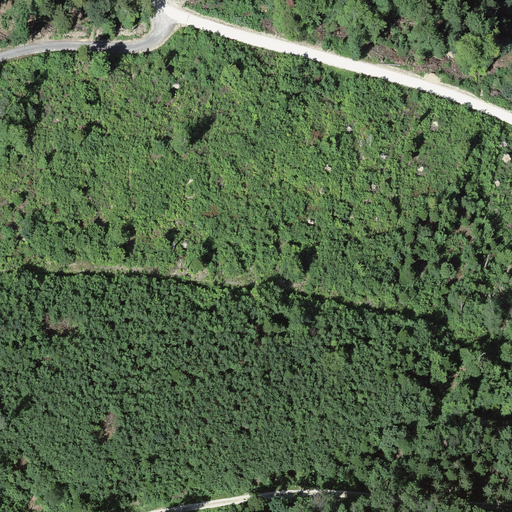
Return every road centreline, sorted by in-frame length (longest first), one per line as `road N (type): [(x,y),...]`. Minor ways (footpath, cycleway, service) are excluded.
road 1 (track): [(0,272),(230,285),(434,320)]
road 2 (track): [(511,118),(440,88),(131,0)]
road 3 (track): [(168,511),(316,493),(511,508)]
road 4 (track): [(0,54),(61,43),(135,46),(159,35),(168,11)]
